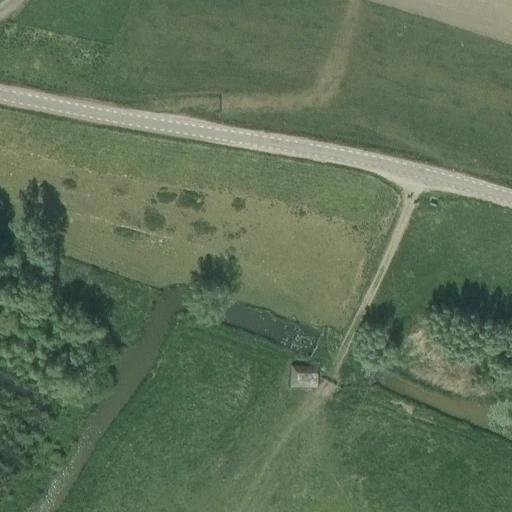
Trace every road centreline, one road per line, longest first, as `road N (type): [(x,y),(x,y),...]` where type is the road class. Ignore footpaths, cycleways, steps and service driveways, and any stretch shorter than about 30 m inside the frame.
road 1 (unclassified): [(511,200),(372,162),(0,94)]
road 2 (track): [(348,337),(423,173)]
